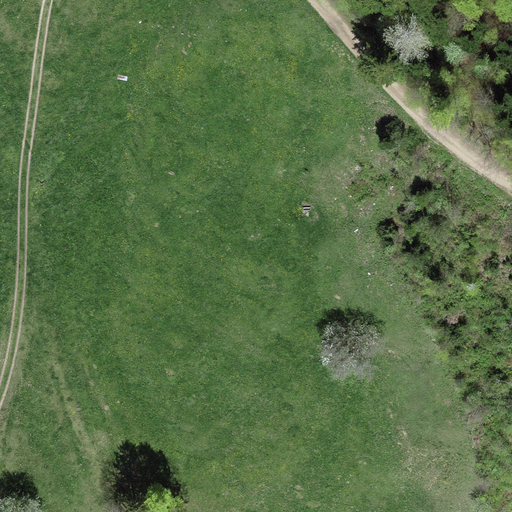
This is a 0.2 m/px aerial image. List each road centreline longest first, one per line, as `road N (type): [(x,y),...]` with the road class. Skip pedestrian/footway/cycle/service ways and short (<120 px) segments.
road 1 (track): [(0,387),(25,273),(24,140),(48,0)]
road 2 (track): [(511,194),(498,189),(315,0)]
